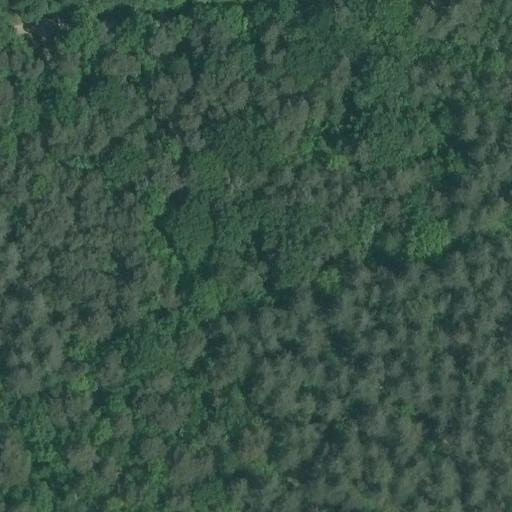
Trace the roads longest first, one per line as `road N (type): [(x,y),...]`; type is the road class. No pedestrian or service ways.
road 1 (track): [(11,158),(27,117),(34,5)]
road 2 (track): [(177,0),(34,5)]
